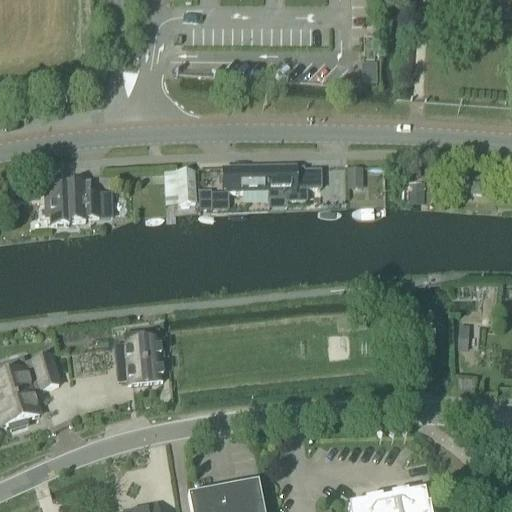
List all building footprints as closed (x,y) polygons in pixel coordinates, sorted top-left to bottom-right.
[(511,0),(463,0),(464,14),(467,14),(467,22),(483,22),(483,23),(502,23),(502,22),(511,21),(511,0)] [(267,196),(267,172),(221,173),(221,197),(266,196),(267,196)] [(294,172),(267,172),(267,196),(266,196),(266,202),(285,202),(285,206),(304,205),(304,193),(319,193),(319,175),(302,175),(302,177),(298,178),(297,176),(294,176),(294,172)] [(176,210),(194,209),(192,176),(175,177),(176,210)] [(481,188),(476,187),(470,187),(470,198),(481,199),(481,188)] [(85,223),(98,223),(97,199),(83,199),(83,189),(64,189),(64,192),(46,193),(47,203),(43,203),(44,223),(47,223),(48,232),(68,231),(68,228),(85,228),(85,223)] [(198,216),(209,215),(208,195),(197,196),(198,216)] [(123,340),(124,348),(124,350),(123,350),(127,390),(161,386),(158,347),(157,347),(156,337),(123,340)] [(48,361),(30,367),(22,369),(21,364),(0,370),(0,431),(7,429),(9,435),(26,429),(24,424),(38,420),(31,397),(38,394),(39,396),(57,390),(48,361)] [(258,511),(255,490),(220,497),(213,492),(208,500),(188,503),(189,511),(258,511)] [(425,511),(422,496),(406,499),(405,497),(363,505),(363,507),(346,511),(425,511)]
